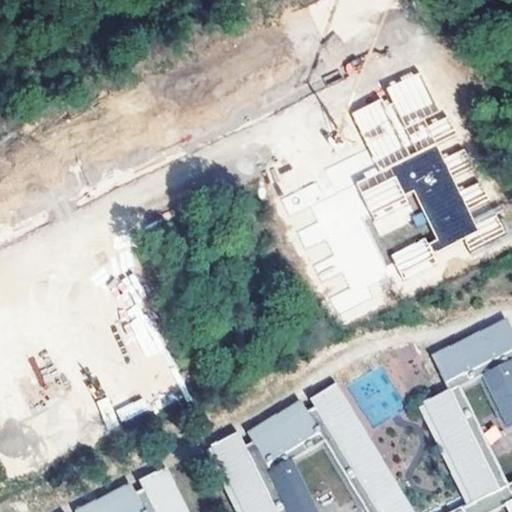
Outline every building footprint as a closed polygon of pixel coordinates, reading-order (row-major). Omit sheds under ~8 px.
[(439,248),(476,230),(434,141),(447,134),(417,69),(383,85),(389,96),(352,113),(382,178),(359,188),(369,211),(412,191),(439,248)] [(454,183),(474,177),(465,149),(446,155),(454,183)] [(478,184),(461,190),(467,208),(484,201),(478,184)] [(403,279),(435,264),(423,238),(390,253),(403,279)] [(307,275),(355,318),(375,296),(326,253),(307,275)] [(511,422),(511,321),(509,315),(434,351),(449,380),(451,385),(460,380),(462,384),(483,372),(510,424),(511,422)] [(381,510),(381,511),(423,511),(340,372),(308,388),(316,404),(334,433),(381,510)] [(468,501),(475,497),(426,397),(451,385),(449,380),(416,396),(468,501)] [(475,497),(510,480),(462,384),(460,380),(451,385),(426,397),(475,497)] [(246,511),(321,511),(293,457),(327,438),(334,433),(316,404),(307,409),(301,398),(249,428),(255,438),(247,443),(239,430),(212,443),(246,511)] [(327,438),(370,511),(378,511),(381,510),(334,433),(327,438)] [(237,511),(246,511),(212,443),(205,446),(237,511)] [(140,477),(144,486),(156,511),(193,511),(169,462),(140,477)] [(484,511),(508,500),(511,507),(511,478),(510,480),(475,497),(468,501),(444,511),(484,511)] [(156,511),(144,486),(135,491),(131,481),(77,507),(79,511),(156,511)]
